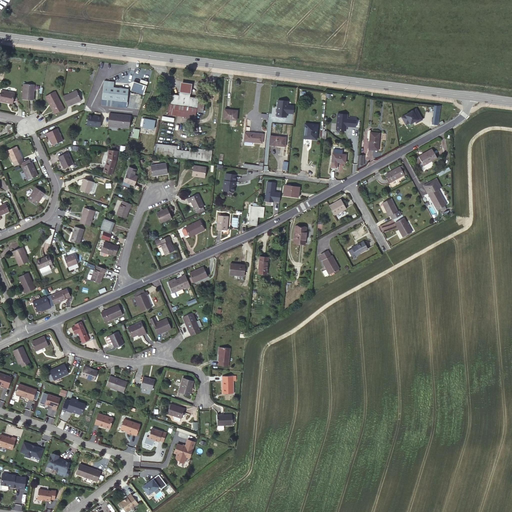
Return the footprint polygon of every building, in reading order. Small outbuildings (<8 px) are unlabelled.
[(114,83),(104,82),(102,100),(126,103),(128,90),(113,88),(114,83)] [(147,86),(133,82),(130,90),(144,95),(147,86)] [(192,84),(181,82),(180,92),(191,94),(192,84)] [(33,83),(22,83),(22,99),(32,99),(33,83)] [(13,93),(1,90),(0,93),(0,101),(12,103),(13,93)] [(76,90),(62,96),(67,106),(81,101),(76,90)] [(54,92),(45,97),(55,114),(63,109),(54,92)] [(179,97),(171,95),(168,114),(195,118),(196,111),(203,112),(204,103),(197,102),(198,99),(189,98),(189,95),(180,94),(179,97)] [(288,102),(278,101),(277,116),(286,117),(287,113),(293,114),(294,106),(288,105),(288,102)] [(237,111),(225,109),(224,119),(236,120),(237,111)] [(422,120),(416,109),(402,117),(406,125),(409,123),(413,121),(415,122),(416,124),(422,120)] [(348,114),(337,113),(336,130),(346,131),(347,126),(355,127),(356,120),(348,119),(348,114)] [(101,116),(88,115),(87,125),(100,126),(101,116)] [(130,117),(109,115),(108,124),(118,125),(117,128),(129,129),(130,117)] [(155,121),(144,119),(142,126),(154,128),(155,121)] [(318,125),(305,124),(304,138),(317,139),(318,125)] [(47,133),(49,137),(50,137),(51,140),(54,145),(63,141),(57,128),(47,133)] [(263,134),(245,132),(244,141),(262,143),(263,134)] [(380,133),(370,132),(369,150),(378,151),(380,133)] [(286,137),(271,136),(270,145),(285,146),(286,137)] [(177,146),(157,144),(155,154),(210,161),(211,151),(190,148),(189,152),(176,150),(177,146)] [(17,146),(8,150),(13,162),(23,158),(17,146)] [(432,149),(419,156),(424,165),(437,158),(432,149)] [(108,150),(108,158),(116,161),(117,151),(108,150)] [(68,152),(58,157),(63,168),(73,164),(68,152)] [(346,155),(333,153),(331,167),(337,168),(338,163),(345,163),(346,155)] [(116,161),(108,158),(103,172),(111,175),(116,161)] [(32,162),(24,165),(23,166),(29,179),(39,175),(33,162),(32,162)] [(166,164),(151,166),(152,176),(168,173),(166,164)] [(194,165),(193,174),(197,175),(197,176),(205,177),(206,167),(194,165)] [(400,167),(386,175),(390,183),(404,175),(400,167)] [(127,173),(123,183),(130,186),(131,184),(134,186),(138,176),(127,173)] [(236,174),(226,173),(225,180),(224,180),(223,190),(234,192),(235,187),(234,186),(234,182),(235,183),(236,174)] [(84,179),(80,190),(89,193),(93,182),(84,179)] [(427,192),(432,201),(434,200),(439,209),(441,208),(445,206),(446,205),(438,190),(441,188),(437,181),(434,182),(433,180),(424,185),(427,191),(427,192)] [(275,192),(276,184),(267,183),(265,201),(273,202),(273,201),(279,201),(280,193),(275,192)] [(300,187),(285,185),(284,195),(298,197),(300,187)] [(45,193),(37,187),(29,198),(37,204),(45,193)] [(191,202),(196,213),(205,210),(199,194),(187,198),(189,203),(191,202)] [(341,199),(330,205),(335,215),(346,209),(341,199)] [(390,215),(393,219),(401,215),(399,211),(397,212),(391,199),(383,203),(389,216),(390,215)] [(132,204),(123,201),(122,205),(120,204),(117,215),(125,218),(129,208),(131,208),(132,204)] [(2,205),(0,205),(0,220),(1,220),(0,216),(10,212),(6,203),(2,205)] [(258,221),(259,207),(251,206),(250,220),(258,221)] [(87,208),(82,223),(92,227),(97,212),(87,208)] [(169,212),(167,208),(156,213),(161,223),(172,218),(170,213),(169,212)] [(228,216),(218,215),(217,229),(227,230),(228,216)] [(404,218),(395,223),(403,237),(412,232),(404,218)] [(109,231),(113,222),(105,219),(101,228),(109,231)] [(200,221),(186,227),(186,228),(183,229),(182,231),(185,235),(186,236),(189,235),(190,236),(197,233),(197,234),(205,230),(200,221)] [(74,226),(71,235),(73,235),(71,241),(79,244),(84,230),(74,226)] [(307,228),(295,226),(294,243),(305,244),(307,228)] [(49,228),(45,242),(50,244),(54,229),(49,228)] [(104,231),(101,238),(109,241),(111,234),(104,231)] [(161,245),(165,255),(174,251),(170,241),(171,240),(169,236),(160,240),(162,244),(161,245)] [(114,246),(104,242),(101,251),(107,253),(111,255),(111,254),(116,255),(119,246),(115,244),(114,246)] [(364,242),(352,248),(356,255),(368,249),(364,242)] [(13,251),(20,266),(29,261),(23,247),(13,251)] [(74,254),(64,257),(68,267),(77,263),(74,254)] [(49,255),(37,261),(40,268),(53,263),(49,255)] [(268,257),(260,256),(259,273),(266,274),(268,257)] [(332,256),(322,261),(329,274),(339,269),(332,256)] [(245,265),(231,264),(229,274),(244,276),(245,265)] [(105,273),(107,269),(97,266),(96,270),(95,269),(91,280),(100,283),(104,273),(105,273)] [(204,267),(189,273),(194,283),(208,276),(204,267)] [(28,272),(19,276),(25,289),(23,289),(25,293),(36,288),(28,272)] [(191,287),(185,275),(180,277),(181,278),(169,283),(173,293),(171,294),(173,297),(174,298),(179,296),(177,291),(185,288),(186,289),(191,287)] [(51,295),(55,304),(66,299),(66,298),(63,290),(51,295)] [(142,294),(135,297),(142,311),(152,307),(147,296),(149,295),(147,291),(142,294)] [(37,312),(41,310),(43,309),(44,310),(51,307),(47,296),(33,302),(37,312)] [(194,296),(189,298),(190,301),(187,302),(189,305),(197,302),(194,296)] [(119,305),(101,312),(105,322),(123,314),(119,305)] [(190,332),(199,328),(192,313),(183,317),(189,333),(190,332)] [(157,323),(153,324),(158,334),(171,328),(167,318),(157,323)] [(90,340),(82,321),(75,324),(75,326),(72,327),(75,334),(78,333),(83,343),(90,340)] [(141,321),(128,327),(132,337),(138,335),(146,331),(141,321)] [(118,331),(109,335),(109,336),(112,342),(115,348),(124,344),(118,331)] [(44,336),(32,341),(36,351),(48,345),(44,336)] [(23,346),(13,350),(19,364),(21,364),(22,367),(31,363),(23,346)] [(220,347),(219,361),(229,362),(230,348),(220,347)] [(50,370),(54,379),(61,376),(61,377),(69,373),(64,364),(50,370)] [(98,371),(84,366),(81,376),(94,381),(98,371)] [(8,387),(12,376),(0,371),(0,382),(1,383),(0,384),(0,385),(4,387),(5,385),(8,387)] [(127,382),(110,376),(106,386),(124,392),(127,382)] [(236,376),(222,376),(223,394),(234,393),(233,380),(236,380),(236,376)] [(155,380),(143,377),(141,386),(152,389),(155,380)] [(193,381),(183,378),(179,391),(189,394),(193,381)] [(37,389),(20,383),(16,392),(21,394),(21,393),(23,394),(23,395),(30,397),(29,397),(33,399),(37,389)] [(61,389),(59,395),(65,397),(67,391),(61,389)] [(60,399),(48,395),(45,405),(52,407),(52,409),(56,411),(60,399)] [(78,401),(71,399),(67,411),(72,413),(72,411),(80,414),(81,414),(85,405),(77,402),(78,401)] [(175,416),(181,418),(182,418),(185,408),(171,403),(167,413),(175,416)] [(113,419),(98,414),(95,425),(103,427),(105,427),(106,428),(109,430),(113,419)] [(232,414),(217,415),(218,425),(232,425),(232,414)] [(140,425),(126,421),(125,424),(124,423),(122,425),(120,430),(128,432),(127,434),(132,436),(132,435),(136,436),(140,425)] [(166,434),(152,429),(148,439),(158,442),(159,441),(163,443),(166,434)] [(0,436),(0,445),(12,450),(16,439),(12,437),(12,438),(1,435),(0,436)] [(177,445),(174,454),(177,455),(175,459),(176,460),(180,461),(179,463),(184,464),(186,458),(189,459),(195,443),(187,440),(185,447),(177,445)] [(40,460),(44,449),(23,442),(20,451),(25,453),(26,456),(30,457),(32,456),(37,457),(36,458),(40,460)] [(53,454),(51,455),(47,467),(58,471),(57,474),(64,477),(69,464),(64,461),(58,459),(59,456),(53,454)] [(100,472),(80,465),(76,475),(96,482),(100,472)] [(16,476),(16,475),(3,473),(1,483),(2,485),(9,486),(12,486),(12,487),(17,487),(17,488),(25,489),(26,478),(16,476)] [(146,485),(142,487),(148,495),(160,487),(154,479),(148,483),(146,485)] [(51,492),(39,490),(37,499),(50,502),(50,500),(54,500),(55,492),(51,491),(51,492)] [(128,511),(139,504),(132,495),(128,498),(127,499),(127,500),(126,500),(125,500),(120,504),(123,508),(124,509),(126,511),(128,511)]
